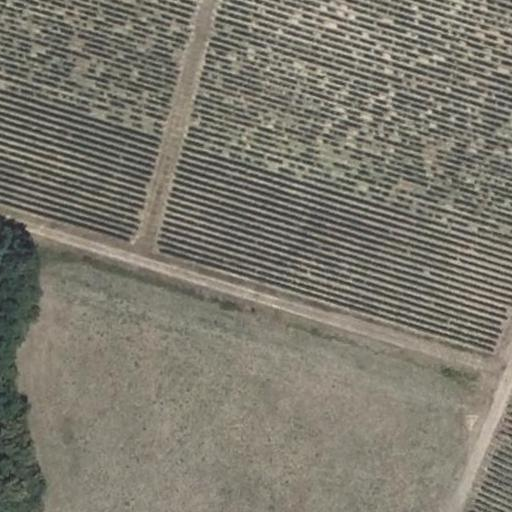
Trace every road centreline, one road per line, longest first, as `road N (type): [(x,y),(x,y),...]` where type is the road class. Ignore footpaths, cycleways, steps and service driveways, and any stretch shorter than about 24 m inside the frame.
road 1 (track): [(0,215),(510,372)]
road 2 (track): [(511,370),(451,511)]
